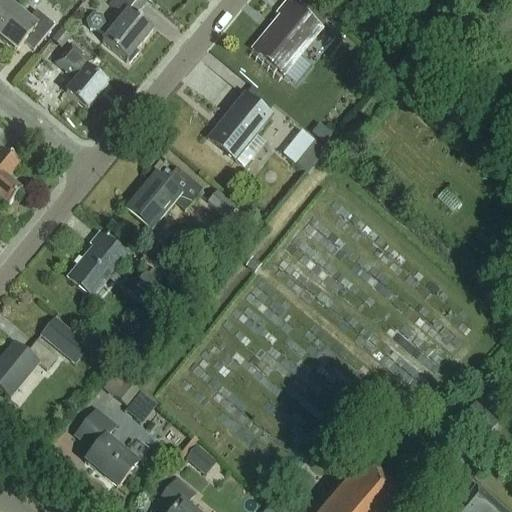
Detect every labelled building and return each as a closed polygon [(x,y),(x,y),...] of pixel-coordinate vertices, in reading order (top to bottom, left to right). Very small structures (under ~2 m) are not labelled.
[(0,0),(0,32),(15,13),(4,4),(6,0),(0,0)] [(127,65),(153,34),(134,19),(145,6),(138,0),(115,0),(110,7),(123,18),(111,33),(105,28),(102,19),(92,17),(86,24),(89,34),(99,35),(105,40),(102,44),(127,65)] [(323,33),(286,3),(276,16),(280,19),(252,53),(284,79),(323,33)] [(34,52),(55,27),(37,12),(27,23),(15,13),(0,32),(0,41),(16,55),(25,44),(34,52)] [(61,52),(71,40),(60,32),(51,44),(61,52)] [(87,71),(92,65),(70,47),(55,66),(76,83),(66,95),(88,113),(108,88),(87,71)] [(235,164),(271,120),(243,96),(206,141),(235,164)] [(326,151),(317,143),(308,154),(318,162),(326,151)] [(0,203),(8,210),(22,193),(9,182),(20,168),(0,151),(0,203)] [(184,215),(202,193),(167,163),(129,209),(154,230),(174,207),(184,215)] [(441,375),(471,336),(454,312),(448,308),(405,247),(381,229),(368,238),(377,226),(329,189),(274,261),(265,267),(270,271),(286,293),(298,302),(304,293),(297,283),(306,276),(317,285),(305,293),(312,302),(322,289),(332,281),(311,309),(300,301),(323,332),(324,331),(426,409),(447,382),(441,375)] [(236,210),(217,194),(207,205),(226,221),(236,210)] [(113,279),(127,262),(99,238),(91,248),(94,251),(68,282),(92,303),(93,302),(98,307),(118,283),(113,279)] [(252,262),(245,271),(254,278),(261,269),(252,262)] [(164,291),(146,277),(136,289),(154,304),(164,291)] [(75,370),(90,352),(55,323),(39,341),(75,370)] [(46,375),(57,362),(37,346),(27,357),(14,346),(0,362),(0,394),(10,403),(39,368),(46,375)] [(126,410),(139,394),(127,384),(114,400),(126,410)] [(499,429),(475,408),(458,428),(482,449),(499,429)] [(118,493),(138,468),(106,442),(115,431),(95,414),(75,440),(94,455),(85,466),(118,493)] [(443,448),(426,467),(445,483),(461,464),(443,448)] [(196,450),(185,463),(203,478),(215,465),(196,450)] [(399,511),(403,508),(362,473),(329,511),(399,511)] [(188,511),(185,509),(195,497),(176,481),(156,506),(162,511),(188,511)] [(497,511),(476,494),(461,511),(497,511)]
